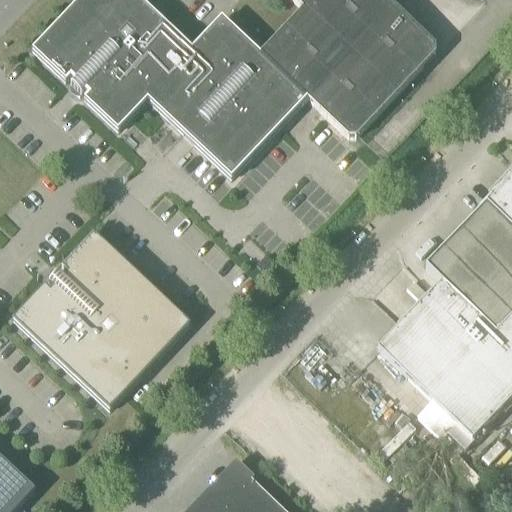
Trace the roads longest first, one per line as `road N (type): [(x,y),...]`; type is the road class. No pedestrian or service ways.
road 1 (unclassified): [(122,511),(511,96)]
road 2 (unclassified): [(0,307),(106,188),(0,86)]
road 3 (unknown): [(106,188),(172,188),(226,213),(295,169)]
road 4 (unknown): [(225,304),(230,330),(157,421)]
